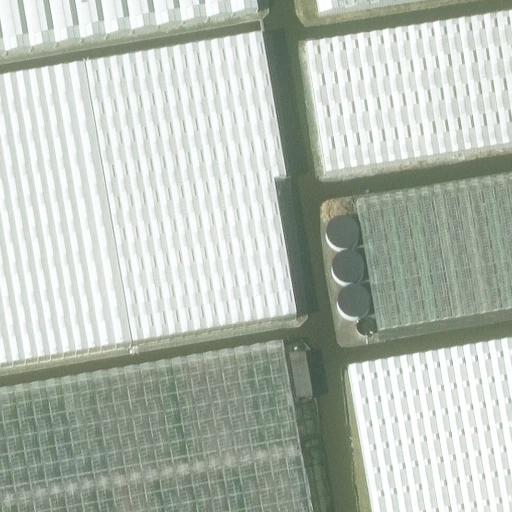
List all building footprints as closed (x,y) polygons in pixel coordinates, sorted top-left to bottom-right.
[(0,0),(0,55),(257,13),(254,0),(0,0)] [(315,0),(319,18),(434,0),(315,0)] [(511,16),(306,47),(325,177),(511,147),(511,16)] [(0,81),(0,369),(131,347),(296,320),(273,183),(286,181),(262,37),(0,81)] [(511,178),(356,204),(378,336),(511,314),(511,178)] [(511,511),(511,341),(348,369),(372,511),(511,511)] [(0,511),(310,511),(283,346),(0,395),(0,511)]
